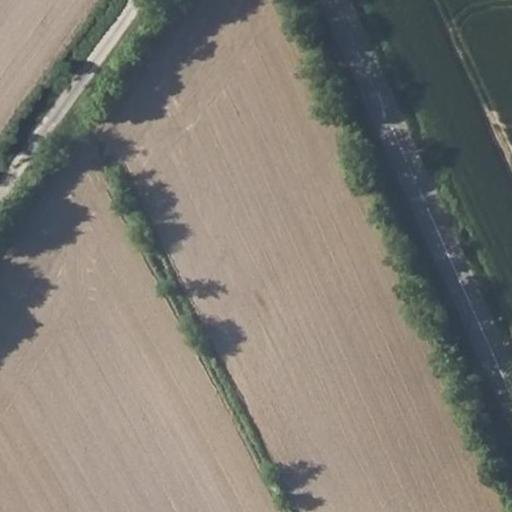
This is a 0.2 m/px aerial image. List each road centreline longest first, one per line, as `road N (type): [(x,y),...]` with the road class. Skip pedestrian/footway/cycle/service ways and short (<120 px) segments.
road 1 (tertiary): [(511,396),(334,0)]
road 2 (unclassified): [(0,198),(141,0)]
